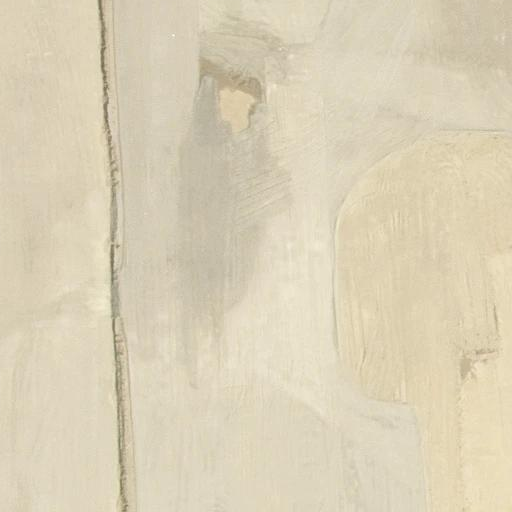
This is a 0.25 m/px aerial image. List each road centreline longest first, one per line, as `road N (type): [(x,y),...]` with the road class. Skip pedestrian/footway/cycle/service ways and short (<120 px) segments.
road 1 (unknown): [(416,224),(429,511)]
road 2 (unknown): [(65,511),(51,250)]
road 3 (unknown): [(51,250),(44,0)]
road 4 (unknown): [(404,0),(416,224)]
